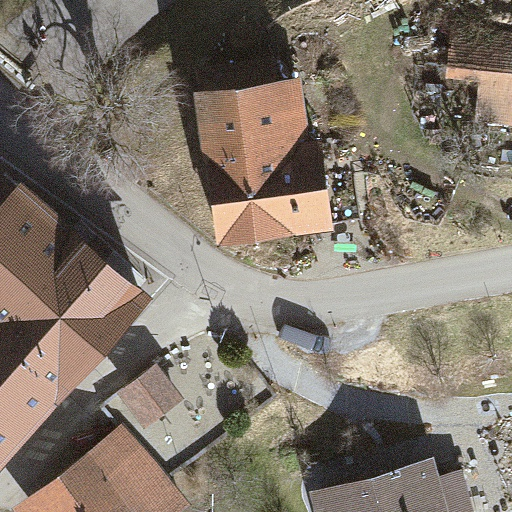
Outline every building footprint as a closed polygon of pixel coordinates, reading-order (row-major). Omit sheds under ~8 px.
[(511,34),(455,30),(451,80),(479,83),(476,121),(511,124),(511,34)] [(271,61),(198,70),(219,248),(337,234),(330,172),(326,139),(311,141),(304,80),(279,83),(277,60),(271,61)] [(0,459),(154,297),(22,173),(0,196),(0,459)] [(158,367),(120,394),(145,429),(183,401),(158,367)] [(56,480),(15,510),(16,511),(184,511),(187,510),(127,428),(56,480)] [(374,476),(315,493),(320,511),(474,511),(464,473),(441,479),(435,459),(374,476)]
